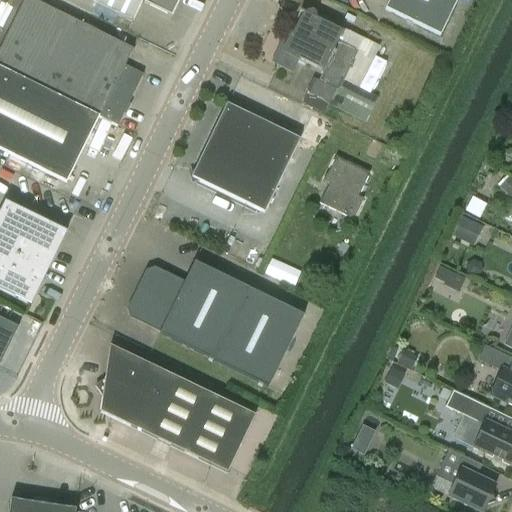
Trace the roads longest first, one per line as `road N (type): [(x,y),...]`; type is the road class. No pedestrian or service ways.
road 1 (unclassified): [(228,0),(43,374),(26,430)]
road 2 (unclassified): [(26,430),(207,511)]
